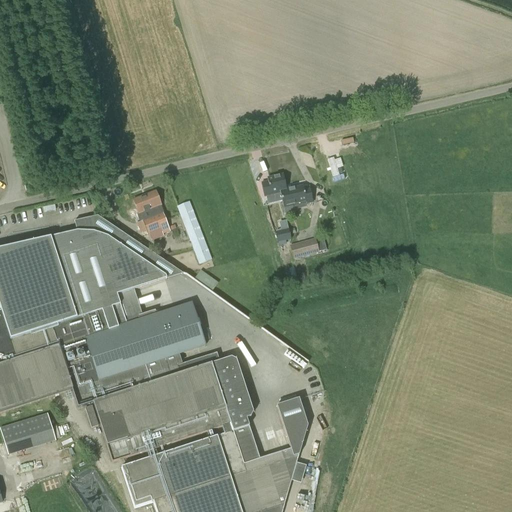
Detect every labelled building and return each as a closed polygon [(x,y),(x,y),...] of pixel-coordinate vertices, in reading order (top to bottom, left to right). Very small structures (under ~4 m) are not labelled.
[(360,166),(364,183),(385,178),(386,183),(390,182),(392,192),(401,190),(396,171),(387,173),(384,160),(360,166)] [(287,189),(287,188),(286,189),(282,175),(266,179),(270,195),(280,193),(282,201),(287,200),(285,189),(287,189)] [(287,200),(282,201),(283,209),(293,207),(292,205),(306,202),(307,205),(313,204),(310,192),(307,193),(306,188),(303,188),(303,186),(290,189),(290,188),(287,188),(287,189),(285,189),(287,200)] [(170,232),(162,213),(163,213),(160,206),(161,206),(155,191),(132,201),(141,222),(136,224),(140,234),(146,231),(148,236),(150,236),(152,241),(163,237),(162,235),(170,232)] [(199,265),(211,260),(189,203),(176,207),(199,265)] [(0,412),(72,389),(78,408),(94,403),(113,462),(223,426),(226,434),(122,467),(135,508),(152,502),(155,511),(282,511),(308,427),(299,399),(276,406),(293,457),(263,466),(250,426),(233,432),(231,424),(251,417),(254,412),(237,360),(232,358),(219,362),(216,354),(176,367),(173,356),(206,346),(192,303),(155,315),(154,311),(141,315),(133,290),(166,279),(165,277),(107,238),(93,233),(76,232),(0,249),(0,310),(0,311),(0,412)] [(324,251),(321,239),(315,240),(314,239),(289,246),(293,260),(319,253),(318,252),(324,251)] [(215,292),(220,282),(201,272),(196,281),(215,292)] [(51,415),(2,427),(9,455),(58,443),(51,415)]
